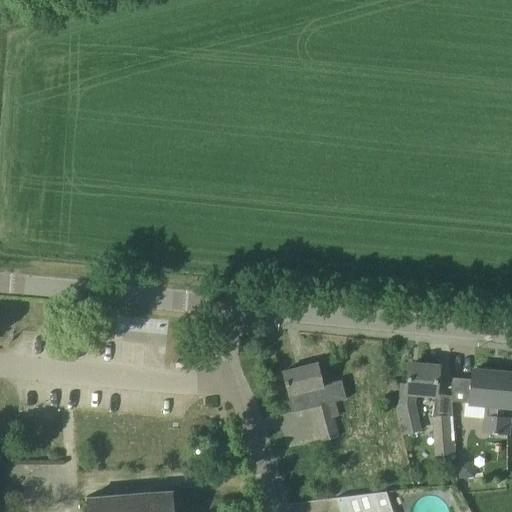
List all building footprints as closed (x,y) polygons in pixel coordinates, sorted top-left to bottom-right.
[(321,440),(338,436),(333,416),(338,415),(335,401),(340,400),(335,384),(324,387),(318,363),(282,372),(291,410),(313,405),(321,440)] [(435,393),(438,367),(409,365),(407,386),(402,386),(400,405),(397,404),(403,432),(418,429),(413,406),(414,392),(435,393)] [(492,433),(498,375),(489,374),(489,372),(472,370),(471,379),(469,402),(482,403),(480,432),(492,433)] [(511,406),(511,374),(511,376),(498,375),(492,433),(505,434),(506,419),(501,419),(501,405),(511,406)] [(452,402),(464,402),(469,402),(471,379),(450,377),(452,402)] [(434,455),(452,455),(449,416),(431,417),(434,455)] [(473,476),(471,461),(457,462),(458,477),(473,476)] [(393,511),(386,491),(382,492),(334,498),(338,511),(393,511)] [(173,503),(172,492),(88,498),(85,496),(83,499),(86,500),(86,511),(176,511),(176,503),(173,503)]
